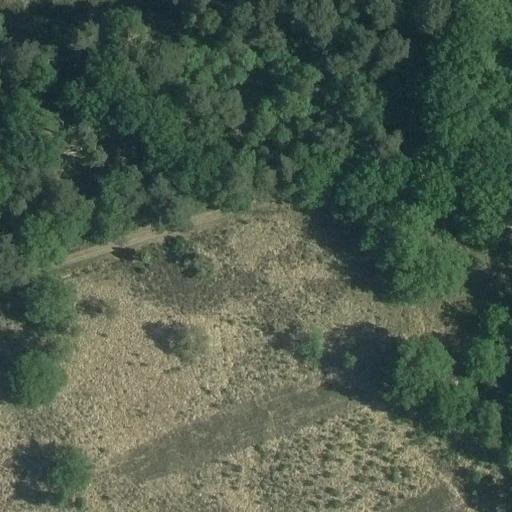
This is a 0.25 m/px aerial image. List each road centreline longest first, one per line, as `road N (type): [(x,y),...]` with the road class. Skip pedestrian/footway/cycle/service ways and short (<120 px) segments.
road 1 (track): [(0,282),(511,129)]
road 2 (track): [(247,208),(445,239),(511,303)]
